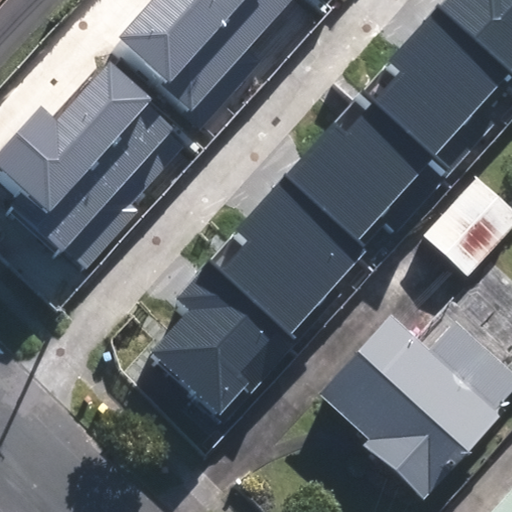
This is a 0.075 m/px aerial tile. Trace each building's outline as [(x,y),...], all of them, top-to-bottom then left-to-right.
[(159,0),(113,50),(197,127),(313,0),(159,0)] [(152,353),(219,414),(371,248),(358,236),(426,162),(429,164),(511,73),(511,0),(449,0),(178,297),(192,309),(152,353)] [(13,205),(82,268),(192,147),(104,67),(57,118),(44,107),(0,155),(0,176),(21,195),(13,205)] [(511,227),(511,214),(472,179),(420,237),(467,278),(511,227)] [(385,321),(314,399),(365,446),(358,452),(418,506),(496,422),(489,416),(511,391),(511,282),(501,273),(481,295),(477,291),(466,303),(456,294),(411,344),(385,321)] [(511,511),(511,487),(490,511),(511,511)]
